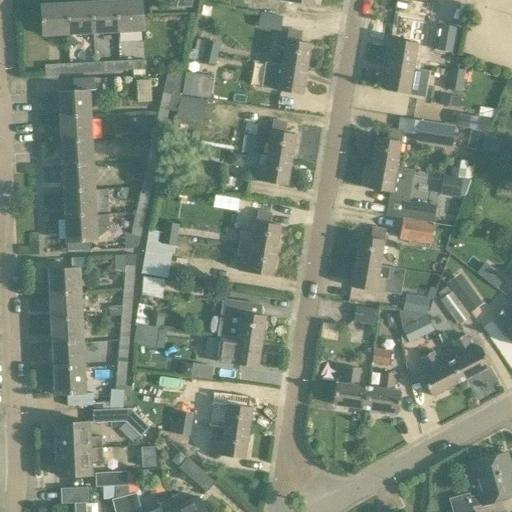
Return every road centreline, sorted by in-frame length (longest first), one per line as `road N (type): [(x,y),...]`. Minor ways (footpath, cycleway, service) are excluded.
road 1 (residential): [(285,464),(357,0)]
road 2 (residential): [(9,511),(15,419),(0,143)]
road 3 (residential): [(349,494),(511,408)]
